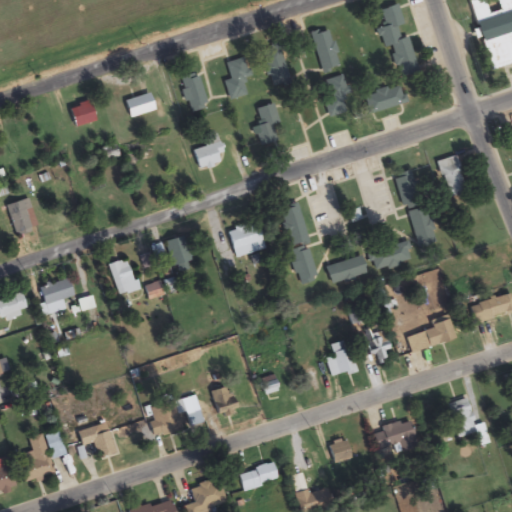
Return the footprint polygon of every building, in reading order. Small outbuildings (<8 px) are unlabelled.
[(511,0),(464,0),(485,71),(511,63),(511,0)] [(388,45),(395,68),(413,63),(396,5),(377,11),(382,28),(374,30),(379,48),(388,45)] [(334,69),(328,30),(310,33),(315,72),(334,69)] [(285,76),(276,47),(259,53),(268,81),(285,76)] [(227,80),(221,82),(227,102),(244,96),(239,80),(246,78),(240,59),(222,64),(227,80)] [(177,79),(188,113),(204,108),(193,73),(177,79)] [(326,115),(339,112),(335,98),(344,95),(339,76),(317,82),(326,115)] [(403,105),(398,86),(361,95),(366,114),(403,105)] [(126,120),(152,111),(147,93),(120,102),(126,120)] [(66,109),(71,129),(92,123),(86,103),(66,109)] [(275,142),(269,125),(276,123),(270,104),(253,110),(258,125),(251,128),(257,148),(275,142)] [(201,144),(188,155),(201,172),(216,159),(213,157),(222,150),(210,135),(200,143),(201,144)] [(444,198),(464,192),(454,156),(433,162),(444,198)] [(400,207),(417,202),(408,172),(391,177),(400,207)] [(4,205),(12,236),(29,232),(20,201),(4,205)] [(294,208),(279,213),(291,250),(287,251),(298,285),(317,279),(294,208)] [(405,216),(416,248),(432,243),(420,210),(405,216)] [(253,224),(224,233),(232,259),(261,250),(253,224)] [(160,243),(171,269),(186,263),(175,237),(160,243)] [(371,266),(405,266),(405,248),(371,248),(371,266)] [(329,286),(363,274),(356,256),(323,268),(329,286)] [(478,264),(484,284),(504,277),(497,257),(478,264)] [(137,291),(125,258),(104,266),(116,298),(137,291)] [(71,296),(64,278),(35,290),(43,308),(71,296)] [(160,295),(156,283),(141,288),(145,300),(160,295)] [(511,312),(511,311),(508,295),(465,306),(470,324),(511,312)] [(74,301),(77,313),(92,309),(89,297),(74,301)] [(0,318),(21,319),(21,298),(0,298),(0,318)] [(430,329),(402,339),(408,355),(452,338),(443,317),(428,323),(430,329)] [(377,364),(388,359),(379,337),(371,340),(367,329),(358,333),(368,356),(373,354),(377,364)] [(350,374),(348,343),(324,345),(326,376),(350,374)] [(278,390),(272,377),(256,384),(262,397),(278,390)] [(215,418),(233,413),(225,387),(207,393),(215,418)] [(147,407),(151,423),(146,424),(148,433),(175,427),(173,416),(183,413),(186,427),(200,424),(193,396),(147,407)] [(444,405),(454,439),(473,434),(477,447),(487,444),(481,424),(471,427),(463,399),(444,405)] [(411,443),(408,423),(371,429),(374,448),(411,443)] [(15,457),(21,484),(51,476),(41,435),(25,439),(29,453),(15,457)] [(324,445),(330,466),(349,460),(342,439),(324,445)] [(276,479),(269,463),(235,476),(241,493),(276,479)] [(295,511),(308,511),(322,509),(318,491),(304,495),(300,475),(287,478),(295,511)] [(181,508),(182,511),(204,511),(203,509),(223,503),(216,480),(187,489),(191,504),(181,508)] [(130,511),(171,511),(170,503),(130,508),(130,511)]
